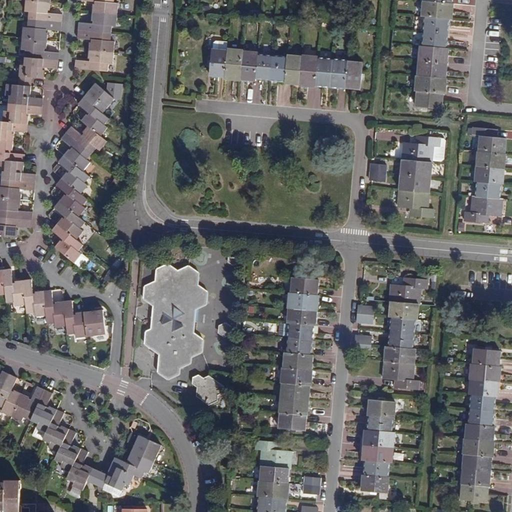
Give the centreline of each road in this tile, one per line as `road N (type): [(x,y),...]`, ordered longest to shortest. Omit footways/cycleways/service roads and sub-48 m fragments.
road 1 (residential): [(0,350),(117,387),(154,410),(187,464),(193,511)]
road 2 (residential): [(353,242),(362,119),(212,107)]
road 3 (residential): [(333,511),(353,242)]
road 4 (residential): [(183,228),(353,242)]
road 5 (residential): [(353,242),(511,257)]
road 6 (residential): [(159,0),(145,152)]
road 7 (residential): [(486,0),(475,107),(511,110)]
